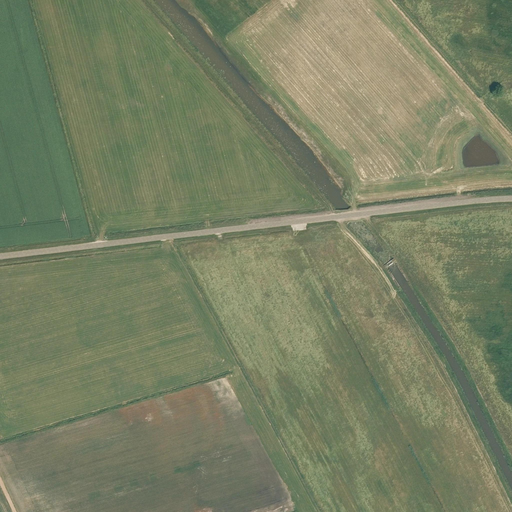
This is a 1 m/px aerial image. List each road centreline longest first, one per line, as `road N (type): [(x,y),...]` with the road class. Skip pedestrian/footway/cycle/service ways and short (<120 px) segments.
road 1 (tertiary): [(0,258),(363,213)]
road 2 (tertiary): [(511,198),(363,213)]
